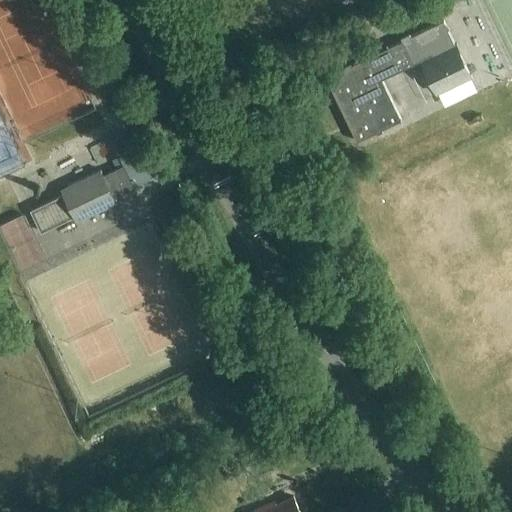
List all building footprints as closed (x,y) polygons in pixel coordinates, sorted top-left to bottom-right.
[(443,20),(401,40),(325,76),(356,141),(401,119),(382,79),(420,60),(436,93),(472,75),(443,20)] [(68,192),(31,209),(41,230),(81,211),(84,217),(116,202),(114,196),(134,187),(133,185),(148,178),(141,163),(136,152),(121,159),(124,165),(103,175),(101,170),(69,185),(71,191),(68,192)] [(24,261),(48,251),(29,208),(5,218),(24,261)] [(26,261),(30,271),(50,264),(46,254),(26,261)] [(293,396),(300,392),(297,385),(289,389),(293,396)] [(300,511),(293,497),(276,505),(275,502),(252,511),(300,511)]
